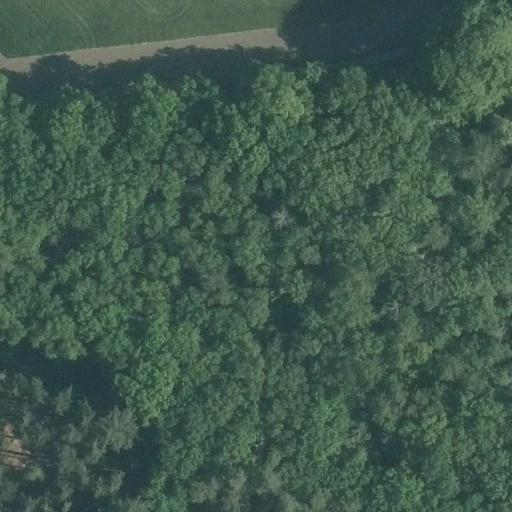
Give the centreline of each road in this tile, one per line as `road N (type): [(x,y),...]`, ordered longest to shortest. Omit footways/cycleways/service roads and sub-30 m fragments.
road 1 (track): [(511,462),(0,180)]
road 2 (track): [(0,120),(358,70),(425,52),(511,9)]
